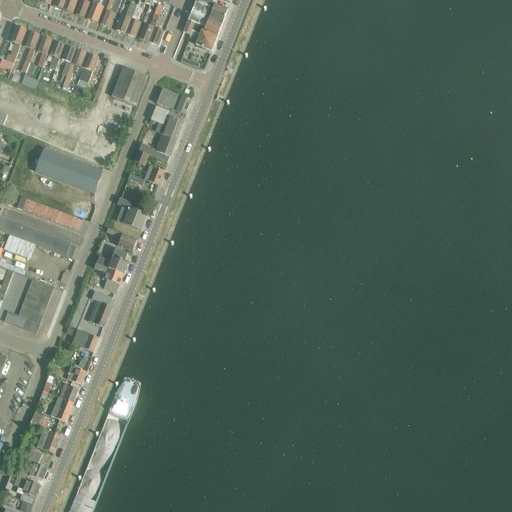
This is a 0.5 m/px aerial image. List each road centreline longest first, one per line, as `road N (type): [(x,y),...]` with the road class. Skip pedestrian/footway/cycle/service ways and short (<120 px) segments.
road 1 (residential): [(44,511),(211,87)]
road 2 (residential): [(44,356),(156,65)]
road 3 (residential): [(156,65),(10,8)]
road 4 (residential): [(0,471),(44,356)]
